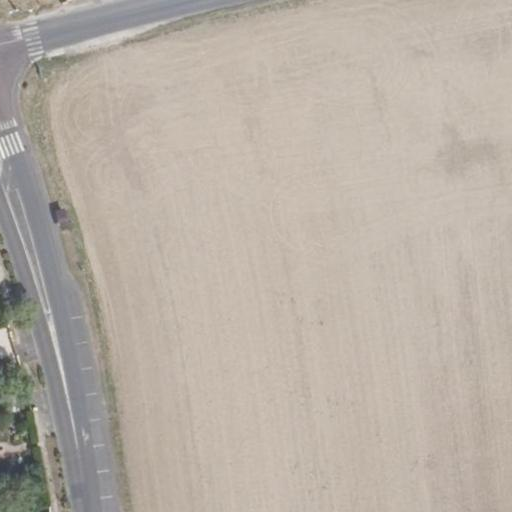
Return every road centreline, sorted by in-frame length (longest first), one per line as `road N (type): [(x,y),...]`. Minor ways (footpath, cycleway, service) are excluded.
road 1 (tertiary): [(87,511),(45,299),(0,156)]
road 2 (unclassified): [(0,44),(195,0)]
